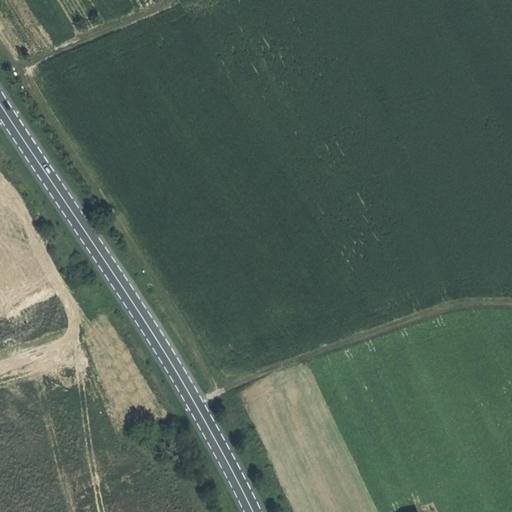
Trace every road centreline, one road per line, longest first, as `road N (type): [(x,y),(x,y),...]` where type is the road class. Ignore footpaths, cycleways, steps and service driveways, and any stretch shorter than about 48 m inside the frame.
road 1 (secondary): [(254,511),(147,322),(0,100)]
road 2 (track): [(221,391),(16,66)]
road 3 (track): [(511,307),(461,307),(196,402)]
road 4 (track): [(172,0),(16,66)]
